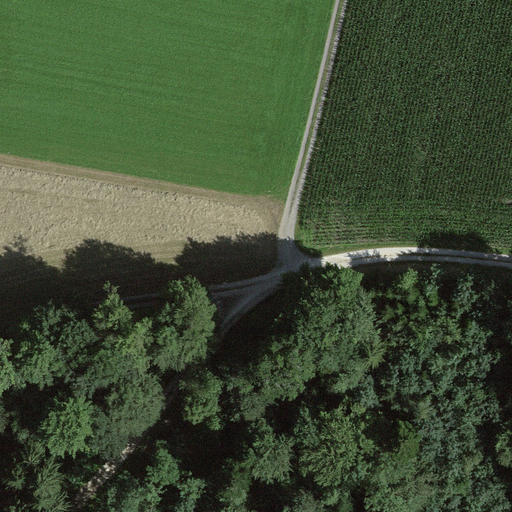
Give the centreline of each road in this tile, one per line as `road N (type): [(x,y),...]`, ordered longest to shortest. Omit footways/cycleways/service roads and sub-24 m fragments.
road 1 (track): [(290,273),(220,330),(64,511)]
road 2 (track): [(0,330),(48,311),(290,273)]
road 3 (track): [(290,273),(288,226),(339,0)]
road 4 (track): [(290,273),(376,254),(511,263)]
